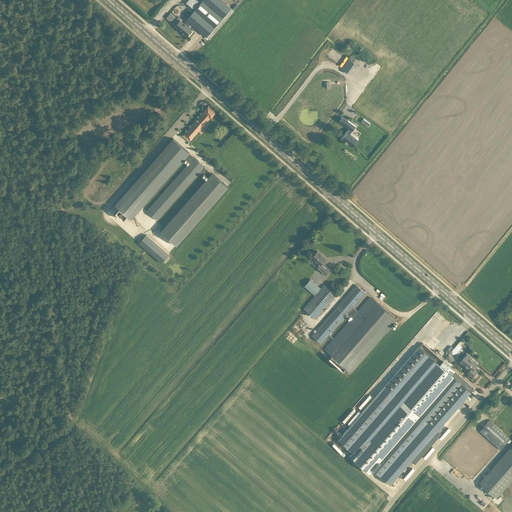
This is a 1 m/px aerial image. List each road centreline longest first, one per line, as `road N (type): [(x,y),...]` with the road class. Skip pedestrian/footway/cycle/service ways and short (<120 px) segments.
road 1 (primary): [(511,351),(109,0)]
road 2 (track): [(83,511),(70,414),(74,293),(59,145),(43,95),(57,0)]
road 3 (unclassified): [(511,364),(384,511)]
